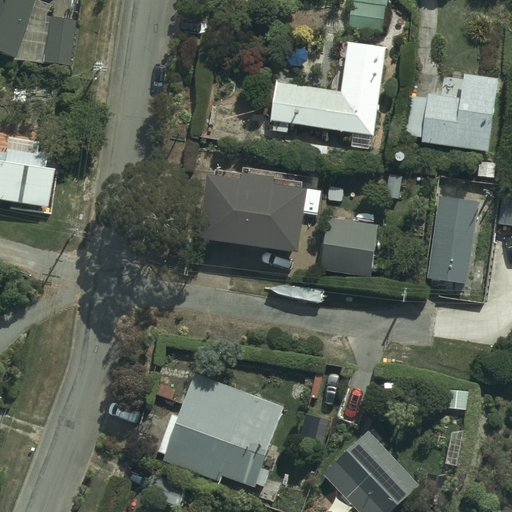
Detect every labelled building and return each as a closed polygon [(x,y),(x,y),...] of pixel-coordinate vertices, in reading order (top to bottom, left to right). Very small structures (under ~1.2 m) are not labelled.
[(0,0),(0,61),(11,65),(33,0),(0,0)] [(356,0),(352,30),(385,35),(390,0),(356,0)] [(77,25),(50,22),(45,70),(71,73),(77,25)] [(387,50),(350,45),(343,96),(279,87),(272,137),(289,139),(291,128),(375,140),(387,50)] [(441,84),(418,81),(415,101),(411,100),(405,141),(426,143),(425,147),(493,156),(503,80),(468,76),(465,101),(439,98),(441,84)] [(0,204),(47,212),(53,176),(46,175),(49,157),(22,152),(21,158),(7,155),(7,158),(0,156),(0,204)] [(309,199),(213,185),(204,248),(300,262),(309,199)] [(483,208),(441,202),(429,285),(471,291),(483,208)] [(380,220),(330,214),(324,269),(373,275),(380,220)] [(288,410),(198,377),(182,422),(175,420),(161,458),(168,461),(166,466),(223,487),(224,482),(257,494),(288,410)] [(330,426),(306,421),(301,447),(325,452),(330,426)] [(397,511),(421,489),(369,437),(324,481),(354,511),(397,511)]
